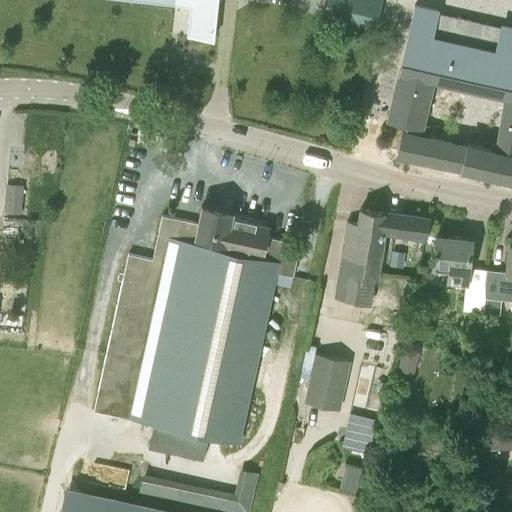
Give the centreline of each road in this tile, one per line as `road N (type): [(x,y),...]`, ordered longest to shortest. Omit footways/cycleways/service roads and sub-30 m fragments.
road 1 (residential): [(0,88),(150,107),(361,169),(511,201)]
road 2 (unknown): [(21,87),(0,210)]
